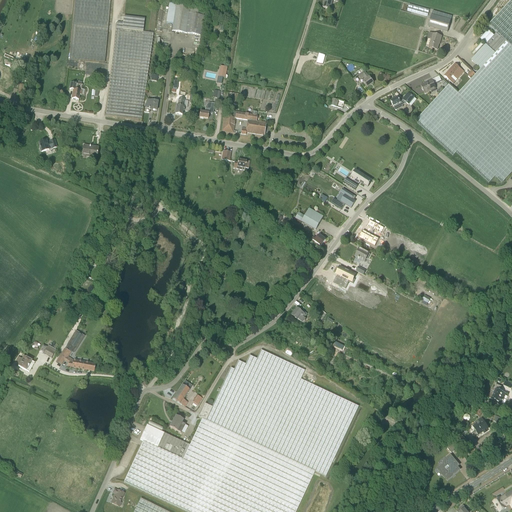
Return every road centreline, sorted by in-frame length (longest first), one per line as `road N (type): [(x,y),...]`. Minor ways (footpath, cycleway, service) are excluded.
road 1 (unclassified): [(91,511),(140,395),(176,381),(203,343),(238,345),(276,320),(394,178),(412,134)]
road 2 (unclassified): [(0,101),(302,156),(365,104)]
road 3 (unclassified): [(365,104),(441,64),(494,0)]
road 4 (track): [(268,150),(315,0)]
road 5 (track): [(230,347),(196,415),(148,390)]
road 6 (unclassified): [(511,216),(412,134)]
